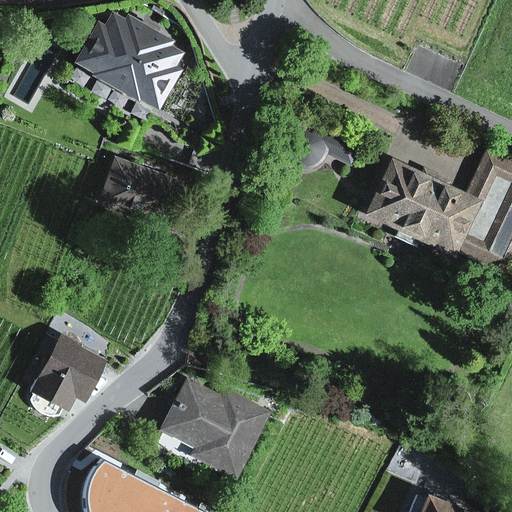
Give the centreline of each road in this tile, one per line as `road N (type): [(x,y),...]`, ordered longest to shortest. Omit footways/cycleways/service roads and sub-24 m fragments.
road 1 (residential): [(250,96),(223,218),(184,329),(54,453),(44,473),(48,511)]
road 2 (residential): [(282,0),(344,55),(511,136)]
